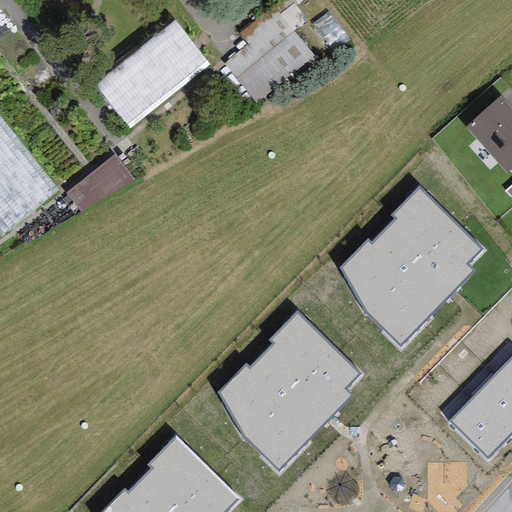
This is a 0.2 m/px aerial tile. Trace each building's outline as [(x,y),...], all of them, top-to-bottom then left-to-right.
[(210,61),(173,20),(95,87),(131,129),(210,61)] [(511,110),(501,98),(465,129),(507,175),(510,172),(511,170),(511,110)] [(0,185),(19,172),(10,159),(17,154),(0,130),(0,185)] [(81,213),(134,181),(114,156),(65,195),(81,213)] [(421,190),(338,269),(368,315),(400,350),(473,275),(466,267),(482,251),(421,190)] [(301,315),(218,394),(248,440),(280,474),(353,399),(346,392),(362,376),(301,315)] [(511,357),(450,421),(488,459),(511,435),(511,357)] [(177,439),(101,511),(226,511),(239,500),(177,439)]
